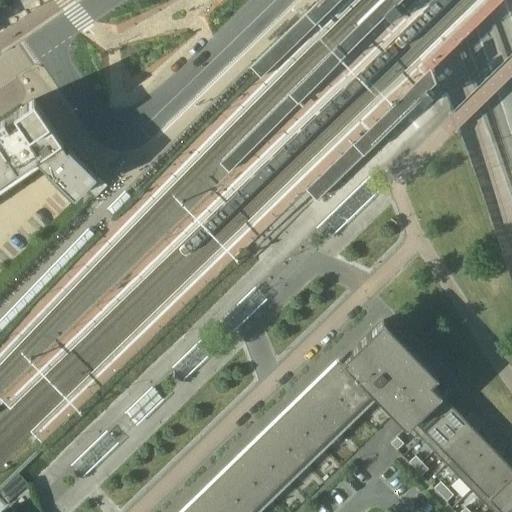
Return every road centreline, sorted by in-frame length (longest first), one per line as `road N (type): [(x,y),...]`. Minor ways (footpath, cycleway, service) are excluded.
road 1 (residential): [(137,511),(364,291)]
road 2 (secondary): [(453,0),(511,157)]
